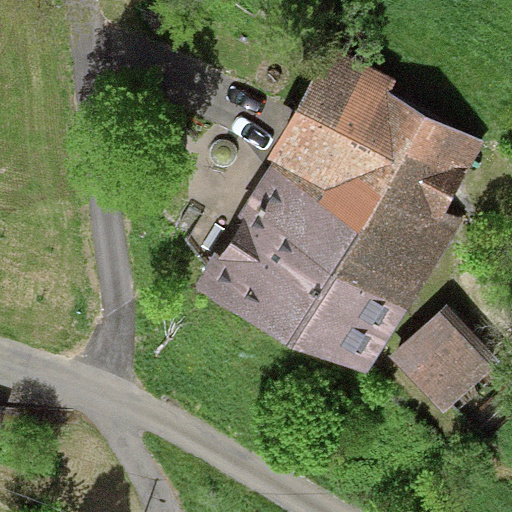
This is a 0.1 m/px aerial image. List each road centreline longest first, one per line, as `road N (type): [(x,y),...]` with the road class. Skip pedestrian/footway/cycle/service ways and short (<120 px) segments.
road 1 (residential): [(83,0),(118,281),(118,403)]
road 2 (unclassified): [(323,511),(245,463),(118,403)]
road 3 (unclassified): [(118,403),(0,362)]
